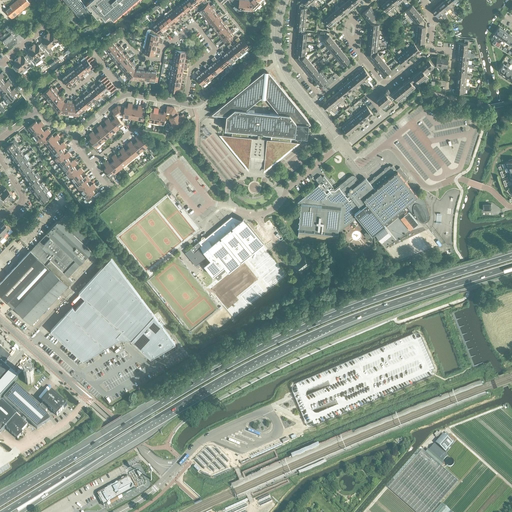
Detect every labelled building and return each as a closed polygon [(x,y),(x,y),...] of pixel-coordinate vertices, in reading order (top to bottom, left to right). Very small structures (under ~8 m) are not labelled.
[(17,0),(5,10),(12,18),(30,4),(27,0),(17,0)] [(64,0),(81,20),(92,11),(98,17),(101,14),(105,19),(110,15),(113,19),(135,0),(64,0)] [(190,0),(185,0),(185,1),(192,9),(194,7),(197,10),(198,9),(190,0)] [(197,0),(190,0),(198,9),(199,8),(197,5),(200,3),(197,0)] [(238,10),(243,10),(244,0),(235,0),(235,5),(238,8),(238,10)] [(244,0),(243,10),(249,11),(249,9),(253,10),(249,0),(244,0)] [(249,0),(253,10),(257,6),(257,7),(261,4),(257,0),(249,0)] [(350,0),(347,0),(345,2),(351,10),(355,7),(350,0)] [(390,0),(387,0),(385,2),(392,10),(394,7),(396,10),(398,9),(390,0)] [(397,0),(390,0),(398,9),(399,8),(397,5),(400,3),(397,0)] [(445,0),(444,0),(441,3),(447,11),(450,9),(452,11),(453,10),(445,0)] [(452,0),(445,0),(453,10),(455,9),(453,6),(455,4),(452,0)] [(185,1),(181,4),(190,16),(191,14),(189,11),(192,9),(185,1)] [(298,2),(297,12),(307,13),(307,8),(304,7),(305,6),(298,2)] [(345,2),(341,6),(347,13),(351,10),(345,2)] [(392,10),(385,2),(381,6),(389,16),(391,14),(389,12),(392,10)] [(200,10),(203,14),(215,5),(213,4),(211,6),(208,3),(200,10)] [(441,3),(437,7),(445,17),(447,16),(444,13),(447,11),(441,3)] [(181,4),(177,7),(184,16),(186,14),(189,17),(190,16),(181,4)] [(203,14),(206,18),(215,11),(213,9),(216,6),(215,5),(203,14)] [(404,16),(406,18),(416,9),(412,5),(405,11),(407,14),(404,16)] [(341,6),(337,9),(343,17),(347,13),(341,6)] [(177,7),(173,10),(182,22),(183,21),(181,18),(184,16),(177,7)] [(362,13),(366,18),(373,11),(370,7),(362,13)] [(445,17),(437,7),(432,10),(438,18),(441,15),(445,19),(446,18),(445,17)] [(171,8),(167,12),(176,22),(178,20),(181,23),(182,22),(173,10),(171,8)] [(337,9),(332,13),(339,20),(343,17),(337,9)] [(410,23),(413,21),(420,15),(416,9),(406,18),(407,19),(408,18),(410,21),(409,22),(410,23)] [(206,18),(209,22),(221,13),(220,12),(217,14),(215,11),(206,18)] [(366,18),(370,23),(376,21),(374,18),(377,16),(373,11),(366,18)] [(164,15),(165,17),(174,28),(176,27),(173,24),(176,22),(167,12),(166,12),(164,13),(164,15)] [(209,22),(213,26),(221,19),(219,17),(222,14),(221,13),(209,22)] [(332,13),(328,16),(334,24),(339,20),(332,13)] [(417,22),(418,24),(426,21),(420,15),(413,21),(415,24),(417,22)] [(334,24),(328,16),(324,20),(329,26),(327,27),(327,30),(330,30),(330,27),(334,24)] [(165,17),(161,20),(168,29),(170,27),(173,29),(174,28),(165,17)] [(213,26),(216,30),(227,21),(226,19),(223,22),(221,19),(213,26)] [(161,20),(157,23),(166,35),(168,34),(165,31),(168,29),(161,20)] [(216,30),(219,34),(228,27),(226,25),(229,22),(227,21),(216,30)] [(370,23),(369,29),(379,30),(380,24),(376,24),(376,21),(370,23)] [(416,25),(415,31),(425,32),(426,21),(418,24),(418,25),(416,25)] [(153,27),(151,30),(160,35),(162,33),(165,36),(166,35),(157,23),(153,27)] [(15,31),(10,25),(6,29),(8,31),(7,32),(8,32),(7,33),(6,31),(5,32),(4,32),(3,33),(4,33),(3,34),(3,35),(2,36),(4,39),(4,40),(3,41),(3,42),(4,43),(5,44),(6,43),(7,43),(10,46),(12,44),(12,43),(14,41),(12,38),(14,38),(11,34),(15,31)] [(219,34),(222,38),(234,29),(233,27),(230,30),(228,27),(219,34)] [(495,34),(500,37),(505,30),(499,27),(495,34)] [(146,37),(162,41),(163,40),(159,39),(160,35),(151,30),(150,29),(148,29),(146,32),(145,35),(146,37)] [(234,29),(222,38),(226,42),(234,35),(232,33),(235,30),(234,29)] [(500,37),(505,41),(510,33),(505,30),(500,37)] [(48,34),(46,35),(54,45),(57,42),(60,45),(64,42),(55,32),(52,35),(51,34),(49,36),(48,34)] [(322,41),(325,46),(333,39),(329,35),(329,33),(326,32),(326,35),(328,36),(322,41)] [(42,42),(41,43),(44,48),(45,48),(49,53),(53,51),(50,48),(54,45),(46,35),(43,38),(44,40),(42,42)] [(417,42),(416,44),(423,47),(424,37),(415,36),(414,42),(417,42)] [(144,42),(157,45),(158,42),(162,43),(162,41),(146,37),(145,38),(144,41),(144,42)] [(238,37),(237,38),(246,50),(250,46),(243,38),(240,40),(238,37)] [(238,42),(235,44),(242,53),(246,50),(237,38),(235,39),(238,42)] [(104,48),(108,52),(116,45),(115,43),(117,41),(115,39),(104,48)] [(327,47),(329,50),(336,44),(333,39),(325,46),(323,48),(324,49),(327,47)] [(143,47),(145,48),(146,48),(160,51),(160,49),(157,49),(157,45),(144,42),(144,43),(143,46),(143,47)] [(33,45),(32,47),(39,56),(43,53),(45,56),(49,54),(44,49),(44,48),(41,43),(38,46),(37,45),(35,47),(33,45)] [(408,43),(407,44),(415,54),(423,47),(416,44),(415,45),(413,43),(411,45),(408,43)] [(230,44),(229,45),(238,56),(242,53),(235,44),(232,46),(230,44)] [(328,55),(329,56),(340,48),(336,44),(329,50),(331,52),(328,55)] [(408,48),(405,50),(411,57),(415,54),(407,44),(405,45),(408,48)] [(108,52),(111,56),(122,47),(121,45),(118,47),(116,45),(108,52)] [(230,49),(227,51),(235,61),(236,61),(234,59),(238,56),(229,45),(227,46),(230,49)] [(368,45),(367,55),(374,53),(374,51),(377,52),(377,46),(368,45)] [(28,53),(27,55),(30,59),(31,60),(35,65),(38,62),(36,59),(39,56),(32,47),(29,49),(30,51),(28,53)] [(111,56),(114,60),(123,53),(121,50),(123,48),(122,47),(111,56)] [(296,48),(295,58),(302,56),(302,54),(305,54),(305,51),(309,51),(309,49),(296,48)] [(333,56),(336,58),(343,52),(340,48),(329,56),(331,58),(333,56)] [(400,49),(399,51),(407,61),(411,57),(405,50),(402,52),(400,49)] [(222,50),(221,51),(231,64),(235,61),(227,51),(225,53),(222,50)] [(222,55),(219,57),(226,66),(228,67),(231,64),(221,51),(219,52),(222,55)] [(407,61),(399,51),(397,52),(399,54),(396,57),(402,64),(407,61)] [(335,63),(336,65),(347,56),(343,52),(336,58),(338,61),(335,63)] [(114,60),(118,64),(129,55),(127,53),(125,55),(123,53),(114,60)] [(367,55),(373,63),(385,54),(385,53),(383,55),(382,53),(380,56),(377,53),(375,54),(374,53),(367,55)] [(373,63),(377,68),(384,61),(382,59),(385,57),(386,55),(385,54),(373,63)] [(19,56),(17,58),(27,70),(30,67),(31,68),(34,65),(30,60),(30,59),(27,55),(24,57),(23,56),(21,58),(19,56)] [(118,64),(121,68),(129,60),(128,58),(130,56),(129,55),(118,64)] [(214,56),(213,58),(222,69),(226,66),(219,57),(217,59),(214,56)] [(295,58),(301,66),(309,60),(305,56),(303,57),(302,56),(295,58)] [(347,56),(336,65),(338,66),(340,64),(343,67),(350,61),(347,56)] [(442,58),(437,57),(432,57),(429,60),(434,67),(435,67),(436,66),(436,67),(441,67),(442,58)] [(27,70),(17,58),(14,60),(16,62),(13,64),(14,65),(12,67),(20,77),(24,74),(23,73),(27,70)] [(86,58),(82,61),(91,73),(93,72),(91,69),(93,67),(92,65),(90,63),(88,60),(86,58)] [(214,62),(211,64),(218,72),(222,69),(213,58),(211,59),(214,62)] [(121,68),(124,71),(135,62),(133,61),(131,63),(129,60),(121,68)] [(301,66),(305,70),(312,64),(309,60),(301,66)] [(429,60),(424,63),(430,71),(435,67),(434,67),(429,60)] [(82,61),(78,64),(85,74),(88,72),(90,74),(91,73),(82,61)] [(377,68),(380,72),(388,66),(384,61),(377,68)] [(124,71),(130,79),(136,68),(134,66),(136,64),(135,62),(124,71)] [(206,63),(205,64),(214,75),(218,72),(211,64),(209,66),(206,63)] [(424,63),(420,67),(421,69),(426,74),(430,71),(424,63)] [(499,71),(504,74),(508,67),(504,63),(499,71)] [(78,64),(74,68),(83,79),(85,78),(83,76),(85,74),(78,64)] [(206,68),(203,70),(210,79),(214,75),(205,64),(203,65),(206,68)] [(305,70),(308,74),(316,68),(312,64),(305,70)] [(130,79),(140,80),(141,66),(139,65),(139,69),(136,68),(130,79)] [(388,66),(380,72),(384,76),(391,70),(388,66)] [(74,68),(70,71),(77,80),(80,78),(82,81),(83,79),(74,68)] [(312,79),(314,77),(313,77),(319,72),(316,68),(308,74),(312,79)] [(363,68),(359,71),(367,81),(369,80),(367,77),(370,75),(363,68)] [(198,69),(197,70),(206,82),(210,79),(203,70),(201,72),(198,69)] [(421,69),(417,73),(423,80),(428,76),(426,74),(421,69)] [(206,82),(197,70),(196,72),(198,74),(195,77),(202,85),(206,82)] [(70,71),(66,74),(76,86),(77,84),(75,82),(77,80),(70,71)] [(313,77),(314,77),(317,81),(324,75),(321,71),(319,72),(313,77)] [(359,71),(355,75),(361,82),(364,80),(366,83),(367,84),(369,83),(367,81),(359,71)] [(248,84),(212,113),(212,114),(213,113),(213,114),(222,115),(221,118),(220,118),(226,119),(225,129),(232,130),(232,136),(222,135),(249,168),(249,169),(250,158),(265,159),(264,170),(297,143),(291,142),(292,136),(307,137),(309,124),(310,124),(310,123),(311,124),(311,123),(281,87),(279,87),(268,73),(264,73),(250,84),(249,84),(248,84)] [(423,80),(417,73),(412,77),(415,80),(415,79),(419,84),(423,80)] [(76,86),(66,74),(62,78),(69,87),(72,85),(74,87),(76,86)] [(324,75),(317,81),(320,86),(328,79),(324,75)] [(355,75),(351,78),(359,88),(360,87),(358,84),(361,82),(355,75)] [(100,82),(98,84),(105,93),(109,89),(108,88),(106,85),(104,83),(102,81),(100,78),(98,80),(100,82)] [(351,78),(346,81),(353,89),(355,87),(357,89),(359,88),(351,78)] [(409,79),(405,82),(411,90),(415,87),(409,79)] [(0,83),(0,89),(9,82),(8,80),(5,82),(4,80),(0,83)] [(346,81),(342,85),(351,95),(352,94),(350,91),(353,89),(346,81)] [(0,95),(1,96),(2,95),(10,88),(8,86),(11,84),(9,82),(0,89),(0,95)] [(405,82),(401,86),(407,94),(411,90),(405,82)] [(94,83),(92,85),(101,96),(105,93),(98,84),(96,86),(94,83)] [(92,89),(90,91),(97,99),(101,96),(92,85),(91,86),(92,89)] [(338,88),(339,90),(340,90),(344,96),(347,94),(349,96),(351,98),(352,97),(351,95),(342,85),(338,88)] [(401,86),(396,90),(403,97),(407,94),(401,86)] [(43,94),(46,98),(57,89),(56,87),(53,89),(51,87),(43,94)] [(2,95),(5,99),(15,90),(14,88),(12,90),(10,88),(2,95)] [(46,98),(49,102),(58,95),(56,92),(59,91),(57,89),(46,98)] [(15,90),(5,99),(8,103),(16,96),(15,94),(17,92),(15,90)] [(86,90),(84,91),(93,102),(97,99),(90,91),(88,92),(86,90)] [(340,90),(339,90),(335,94),(344,104),(345,103),(343,100),(346,98),(344,96),(340,90)] [(403,97),(396,90),(392,93),(398,101),(403,97)] [(85,95),(82,97),(89,106),(93,102),(84,91),(83,93),(85,95)] [(385,93),(381,96),(387,104),(391,100),(385,93)] [(335,94),(331,97),(337,105),(340,103),(342,105),(344,104),(335,94)] [(49,102),(53,106),(64,97),(62,95),(60,97),(58,95),(49,102)] [(78,96),(77,98),(85,109),(89,106),(82,97),(80,99),(78,96)] [(387,104),(381,96),(376,100),(383,107),(387,104)] [(53,106),(59,113),(64,103),(63,100),(65,98),(64,97),(53,106)] [(331,97),(327,101),(337,113),(338,111),(337,110),(335,107),(337,105),(331,97)] [(75,104),(78,115),(85,109),(77,98),(75,99),(77,102),(75,104)] [(59,113),(68,114),(70,100),(67,100),(67,103),(64,103),(59,113)] [(68,114),(78,115),(75,104),(72,103),(72,100),(70,100),(68,114)] [(337,113),(327,101),(322,104),(329,112),(332,109),(334,112),(335,114),(337,113)] [(112,110),(114,113),(117,116),(120,114),(123,115),(125,107),(117,105),(112,110)] [(169,114),(171,117),(171,118),(178,114),(174,107),(167,106),(166,110),(166,114),(169,114)] [(366,106),(362,109),(368,117),(373,113),(366,106)] [(362,109),(358,113),(364,120),(368,117),(362,109)] [(115,118),(113,120),(120,127),(124,124),(117,116),(114,113),(112,114),(115,118)] [(358,113),(354,116),(360,124),(364,120),(358,113)] [(169,118),(172,123),(184,116),(183,114),(179,116),(178,114),(171,118),(171,117),(169,118)] [(184,116),(172,123),(174,128),(183,123),(182,120),(185,118),(184,116)] [(354,116),(350,120),(356,127),(360,124),(354,116)] [(108,118),(106,120),(116,131),(120,127),(113,120),(111,121),(108,118)] [(107,124),(105,126),(112,134),(116,131),(106,120),(105,121),(107,124)] [(350,120),(345,123),(352,131),(356,127),(350,120)] [(28,127),(31,131),(43,122),(41,121),(38,123),(36,121),(28,127)] [(31,131),(35,135),(43,129),(41,127),(44,124),(43,122),(31,131)] [(352,131),(345,123),(341,127),(347,134),(352,131)] [(100,125),(99,126),(108,137),(112,134),(105,126),(103,128),(100,125)] [(99,131),(97,132),(104,140),(108,137),(99,126),(97,127),(99,131)] [(35,135),(38,139),(49,130),(48,129),(44,131),(43,129),(35,135)] [(41,143),(44,141),(49,137),(47,135),(50,132),(49,130),(38,139),(41,143)] [(92,131),(91,132),(100,144),(104,140),(97,132),(95,134),(92,131)] [(100,144),(91,132),(89,134),(92,137),(89,139),(96,147),(100,144)] [(44,141),(47,145),(59,136),(57,134),(54,136),(52,134),(49,137),(44,141)] [(139,134),(137,136),(146,147),(150,144),(144,136),(141,138),(139,134)] [(47,145),(51,149),(58,142),(57,140),(60,137),(59,136),(47,145)] [(138,141),(136,142),(142,150),(146,147),(137,136),(135,137),(138,141)] [(7,154),(18,146),(20,145),(15,138),(9,143),(10,145),(6,148),(8,151),(6,152),(7,154)] [(131,141),(129,142),(138,153),(142,150),(136,142),(133,144),(131,141)] [(51,149),(54,153),(65,144),(64,142),(60,145),(58,142),(51,149)] [(130,147),(128,149),(134,157),(138,153),(129,142),(127,144),(130,147)] [(54,153),(57,156),(57,157),(63,152),(65,151),(63,148),(66,145),(65,144),(54,153)] [(11,154),(13,157),(21,151),(18,146),(7,154),(9,156),(11,154)] [(123,147),(121,149),(130,160),(134,157),(128,149),(126,151),(123,147)] [(122,154),(120,155),(126,163),(130,160),(121,149),(119,150),(122,154)] [(13,161),(14,163),(24,155),(21,151),(13,157),(15,159),(13,161)] [(55,158),(58,162),(69,153),(68,151),(65,154),(63,152),(57,157),(57,156),(55,158)] [(58,162),(61,166),(69,160),(67,158),(71,155),(69,153),(58,162)] [(115,154),(113,155),(122,166),(126,163),(120,155),(118,157),(115,154)] [(17,163),(19,165),(26,161),(27,159),(24,155),(14,163),(15,164),(17,163)] [(114,160),(112,162),(119,170),(122,166),(113,155),(112,157),(114,160)] [(61,166),(64,170),(76,161),(74,159),(71,162),(69,160),(61,166)] [(107,160),(105,162),(115,173),(119,170),(112,162),(110,164),(107,160)] [(18,171),(19,173),(29,165),(26,161),(19,165),(18,167),(20,169),(18,171)] [(64,170),(68,174),(76,168),(74,166),(77,163),(76,161),(64,170)] [(115,173),(105,162),(104,163),(106,167),(104,169),(110,176),(115,173)] [(22,172),(24,175),(32,169),(29,165),(19,173),(20,174),(22,172)] [(400,209),(412,200),(417,195),(405,181),(409,178),(400,167),(396,169),(393,165),(390,167),(389,166),(363,186),(355,176),(354,175),(353,175),(352,175),(351,175),(334,189),(324,176),(322,177),(320,175),(315,179),(319,183),(318,184),(319,185),(297,203),(301,203),(301,210),(299,211),(300,212),(300,215),(299,216),(300,217),(299,221),(298,222),(299,223),(299,227),(298,228),(299,229),(298,236),(337,240),(338,232),(357,217),(372,235),(385,225),(386,226),(403,212),(400,209)] [(68,174),(71,178),(82,169),(81,167),(77,170),(76,168),(68,174)] [(24,180),(25,181),(35,174),(35,173),(32,169),(24,175),(26,178),(24,180)] [(71,178),(74,182),(82,176),(80,174),(83,171),(82,169),(71,178)] [(30,184),(29,185),(39,178),(41,177),(37,172),(35,173),(35,174),(25,181),(26,183),(28,181),(30,184)] [(74,182),(77,186),(88,177),(87,175),(84,178),(82,176),(74,182)] [(77,186),(80,190),(88,184),(86,182),(90,179),(88,177),(77,186)] [(29,190),(30,191),(40,184),(37,179),(39,178),(29,185),(31,188),(29,190)] [(35,194),(43,188),(45,186),(42,182),(40,184),(30,191),(31,193),(33,191),(35,194)] [(80,190),(83,194),(95,185),(93,183),(90,186),(88,184),(80,190)] [(95,185),(83,194),(87,198),(86,199),(88,202),(94,197),(92,194),(95,192),(93,190),(96,187),(95,185)] [(35,198),(36,200),(48,191),(49,191),(45,186),(43,188),(35,194),(37,197),(35,198)] [(6,187),(2,190),(13,200),(14,199),(11,195),(13,193),(6,187)] [(2,190),(0,192),(0,194),(2,197),(6,201),(8,199),(11,202),(13,200),(2,190)] [(48,191),(36,200),(38,201),(40,200),(44,205),(49,200),(48,198),(52,195),(52,194),(49,191),(48,191)] [(430,216),(430,215),(425,198),(425,197),(424,197),(424,196),(423,196),(423,195),(422,195),(421,195),(420,195),(419,195),(418,196),(417,196),(406,205),(419,221),(420,222),(421,222),(422,223),(423,223),(424,223),(425,223),(426,222),(427,222),(428,221),(428,220),(429,220),(429,219),(430,218),(430,217),(430,216)] [(31,250),(44,262),(48,266),(68,285),(73,280),(64,272),(76,260),(80,264),(92,251),(85,243),(89,239),(67,211),(59,219),(47,233),(46,233),(31,250)] [(403,215),(413,227),(418,223),(408,211),(403,215)] [(221,274),(222,275),(264,244),(244,219),(241,222),(233,217),(199,242),(200,243),(202,242),(202,241),(203,241),(204,241),(204,242),(205,242),(205,243),(205,244),(205,245),(206,247),(207,246),(210,249),(211,251),(212,250),(226,267),(224,268),(226,270),(222,273),(221,274)] [(0,223),(0,225),(7,233),(11,229),(4,222),(1,224),(0,223)] [(202,242),(200,243),(199,242),(185,253),(196,265),(201,261),(217,280),(222,275),(221,274),(222,273),(226,270),(224,268),(226,267),(212,250),(211,251),(210,249),(207,246),(206,247),(205,245),(205,244),(205,243),(205,242),(204,242),(204,241),(203,241),(202,241),(202,242)] [(0,282),(0,293),(8,301),(44,262),(31,250),(0,282)] [(292,263),(300,274),(313,263),(305,253),(292,263)] [(71,303),(49,328),(59,336),(60,335),(65,340),(64,341),(83,357),(91,352),(90,351),(96,347),(97,348),(112,339),(111,338),(119,333),(129,333),(135,339),(135,340),(141,346),(142,345),(147,349),(146,350),(150,353),(174,338),(108,254),(77,289),(83,295),(74,306),(71,303)] [(14,307),(31,324),(68,285),(51,269),(14,307)] [(0,398),(18,378),(3,364),(8,360),(6,358),(9,355),(0,346),(0,398)] [(25,379),(25,384),(28,386),(32,386),(35,383),(34,379),(31,376),(27,377),(25,379)] [(64,408),(64,407),(64,405),(64,404),(52,394),(43,403),(42,405),(41,406),(16,384),(4,398),(24,417),(27,419),(37,428),(50,420),(46,412),(49,408),(57,416),(64,408)] [(2,400),(0,402),(0,433),(6,427),(8,428),(7,428),(18,438),(23,433),(22,431),(28,425),(24,422),(27,419),(24,417),(22,419),(21,419),(17,415),(17,414),(2,400)] [(453,443),(443,434),(435,443),(446,452),(453,443)] [(291,455),(292,458),(319,446),(318,443),(291,455)] [(435,444),(429,450),(442,461),(448,455),(435,444)] [(205,449),(214,458),(217,455),(208,447),(205,449)] [(398,496),(415,511),(431,511),(445,496),(458,481),(422,449),(388,488),(398,496)] [(202,453),(210,462),(213,460),(205,451),(202,453)] [(220,456),(226,463),(229,460),(223,453),(220,456)] [(198,457),(206,466),(209,463),(201,454),(198,457)] [(216,460),(225,469),(228,466),(219,457),(216,460)] [(195,460),(204,469),(206,467),(197,458),(195,460)] [(298,471),(299,474),(327,462),(325,459),(298,471)] [(212,464),(219,470),(222,468),(215,461),(212,464)] [(462,479),(468,485),(478,494),(495,475),(479,461),(462,479)] [(231,470),(230,468),(213,476),(214,478),(231,470)] [(130,476),(97,494),(104,506),(107,504),(108,505),(110,504),(110,503),(118,498),(119,499),(122,498),(121,496),(136,488),(130,476)] [(259,503),(261,506),(272,501),(270,497),(259,503)] [(247,498),(222,510),(223,511),(248,500),(247,498)] [(236,511),(248,507),(246,503),(225,511),(236,511)]
